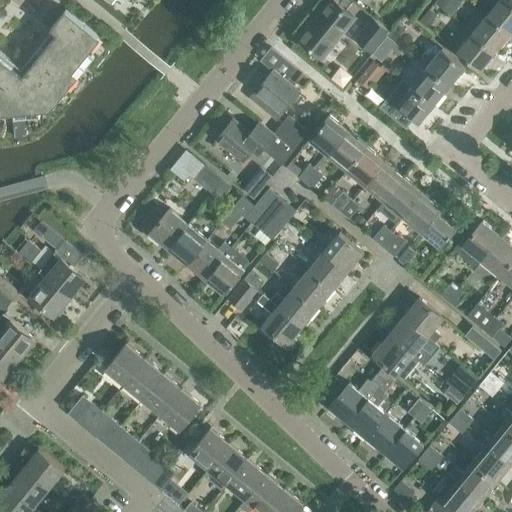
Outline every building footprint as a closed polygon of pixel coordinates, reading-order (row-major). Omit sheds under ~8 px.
[(316,18),(315,18),(299,38),(322,57),(355,17),(333,0),(331,0),(333,1),(324,12),(322,11),(316,18)] [(436,0),(435,2),(443,8),(449,0),(436,0)] [(511,3),(508,0),(499,0),(488,14),(510,33),(511,30),(511,3)] [(0,107),(7,112),(51,108),(78,75),(78,76),(95,55),(89,51),(101,37),(66,8),(51,27),(53,29),(62,19),(66,22),(23,74),(0,54),(0,107)] [(420,21),(427,27),(437,14),(430,8),(420,21)] [(488,14),(472,33),(495,51),(510,33),(488,14)] [(372,15),(354,37),(371,51),(389,29),(372,15)] [(388,34),(395,41),(405,28),(398,22),(388,34)] [(495,51),(472,33),(457,51),(480,70),(495,51)] [(373,53),(380,59),(390,47),(383,41),(373,53)] [(443,47),(427,66),(450,85),(465,66),(443,47)] [(373,61),(362,74),(370,81),(371,82),(382,68),(373,61)] [(427,66),(412,85),(434,104),(450,85),(427,66)] [(256,90),(256,91),(282,112),(283,112),(300,90),(295,86),(293,84),(287,79),(274,69),(273,70),(256,90)] [(434,104),(412,85),(396,104),(389,113),(406,127),(413,118),(419,122),(434,104)] [(294,149),(310,131),(290,114),(275,133),(294,149)] [(310,138),(328,154),(348,130),(330,114),(310,138)] [(262,148),(282,163),(287,158),(294,149),(275,133),(274,133),(260,121),(251,132),(234,118),(216,139),(242,161),(252,150),(257,154),(262,148)] [(328,154),(347,169),(367,145),(348,130),(328,154)] [(347,169),(366,185),(386,160),(367,145),(347,169)] [(366,185),(384,200),(404,176),(386,160),(366,185)] [(299,177),(305,182),(316,169),(310,163),(299,177)] [(194,178),(213,193),(224,179),(205,164),(203,167),(195,177),(194,178)] [(316,169),(305,182),(312,188),(323,174),(316,169)] [(402,215),(403,215),(423,191),(404,176),(384,200),(395,209),(389,216),(396,222),(402,215)] [(254,178),(245,190),(254,197),(264,186),(254,178)] [(224,179),(213,193),(220,199),(231,185),(224,179)] [(245,216),(254,224),(278,195),(269,187),(254,206),(245,216)] [(332,204),(342,213),(353,199),(343,191),(332,204)] [(403,215),(422,231),(441,207),(423,191),(403,215)] [(263,231),(272,222),(287,202),(278,195),(254,224),(263,231)] [(241,196),(233,206),(242,214),(245,216),(254,206),(241,196)] [(353,199),(342,213),(349,218),(360,205),(353,199)] [(287,202),(272,222),(281,229),(297,210),(287,202)] [(150,232),(168,247),(188,223),(170,207),(161,218),(152,210),(141,223),(151,230),(150,232)] [(441,207),(422,231),(440,246),(460,222),(441,207)] [(358,214),(353,220),(361,226),(366,220),(358,214)] [(452,251),(474,268),(501,235),(483,219),(471,234),(468,231),(452,251)] [(34,229),(56,247),(63,238),(42,220),(34,229)] [(272,222),(263,231),(272,239),(281,229),(272,222)] [(168,247),(187,262),(207,238),(188,223),(168,247)] [(373,237),(380,243),(391,230),(384,224),(373,237)] [(391,230),(380,243),(395,256),(407,241),(399,234),(398,236),(391,230)] [(340,231),(324,250),(349,270),(364,251),(340,231)] [(482,260),(500,275),(511,260),(511,243),(501,235),(474,268),(474,269),(482,260)] [(187,262),(206,278),(231,247),(224,241),(218,247),(207,238),(187,262)] [(398,258),(405,264),(416,251),(409,245),(398,258)] [(231,247),(206,278),(225,293),(245,269),(242,267),(248,260),(231,247)] [(324,250),(309,268),(333,288),(349,270),(324,250)] [(39,270),(46,275),(71,296),(87,277),(55,251),(39,270)] [(266,252),(260,259),(273,270),(279,263),(266,252)] [(511,260),(500,275),(511,284),(511,260)] [(309,268),(293,287),(318,307),(333,288),(309,268)] [(250,271),(244,277),(258,288),(263,281),(250,271)] [(0,274),(0,289),(13,300),(20,291),(0,274)] [(46,275),(30,294),(55,315),(71,296),(46,275)] [(258,288),(244,277),(228,297),(242,308),(258,288)] [(442,294),(448,300),(459,286),(453,281),(442,294)] [(459,286),(448,300),(455,305),(466,292),(459,286)] [(293,287),(278,305),(278,306),(302,326),(318,307),(293,287)] [(13,300),(0,289),(0,305),(5,309),(13,300)] [(278,306),(278,305),(263,293),(258,300),(273,312),(263,324),(273,333),(267,340),(280,351),(286,344),(287,344),(302,326),(278,306)] [(404,316),(428,336),(435,342),(441,334),(434,329),(444,317),(420,297),(404,316)] [(478,302),(468,316),(479,325),(486,331),(497,317),(490,311),(478,302)] [(404,316),(389,334),(413,354),(428,336),(404,316)] [(497,317),(486,331),(492,336),(504,323),(497,317)] [(11,318),(0,330),(0,341),(20,358),(36,339),(11,318)] [(465,335),(494,359),(501,350),(472,326),(465,335)] [(413,354),(389,334),(373,353),(403,379),(419,359),(413,354)] [(20,358),(0,341),(0,379),(1,380),(4,377),(5,377),(20,358)] [(105,367),(124,383),(145,357),(126,342),(105,367)] [(124,383),(143,398),(164,373),(145,357),(124,383)] [(329,406),(348,421),(388,372),(382,367),(371,380),(368,377),(359,389),(349,381),(346,386),(338,395),(329,406)] [(491,371),(485,378),(498,389),(504,382),(491,371)] [(348,421),(367,436),(387,412),(378,405),(387,393),(385,391),(396,378),(388,372),(348,421)] [(143,398),(162,414),(183,388),(164,373),(143,398)] [(335,376),(327,386),(338,395),(346,386),(335,376)] [(456,378),(450,385),(463,396),(469,389),(456,378)] [(498,389),(485,378),(479,385),(493,396),(498,389)] [(463,396),(450,385),(445,392),(458,403),(463,396)] [(183,388),(162,414),(181,429),(201,404),(183,388)] [(68,413),(77,421),(93,402),(83,395),(68,413)] [(408,411),(415,416),(426,403),(419,397),(408,411)] [(511,411),(511,412),(503,424),(511,430),(511,400),(507,407),(511,411)] [(77,421),(87,429),(102,410),(93,402),(77,421)] [(426,403),(415,416),(422,422),(433,409),(426,403)] [(460,408),(454,415),(468,426),(474,419),(460,408)] [(87,429),(96,436),(111,418),(102,410),(87,429)] [(367,436),(386,452),(406,428),(387,412),(367,436)] [(468,426),(454,415),(449,421),(462,432),(468,426)] [(96,436),(105,444),(121,425),(111,418),(96,436)] [(488,430),(482,437),(511,462),(511,430),(503,424),(494,435),(488,430)] [(121,425),(105,444),(114,451),(130,433),(121,425)] [(190,452),(208,468),(229,442),(210,427),(190,452)] [(406,428),(386,452),(405,467),(425,443),(406,428)] [(114,451),(124,459),(139,441),(130,433),(114,451)] [(482,449),(472,461),(497,481),(511,462),(482,437),(476,444),(482,449)] [(124,459),(133,467),(148,448),(139,441),(124,459)] [(227,483),(248,458),(229,442),(208,468),(209,468),(204,473),(222,488),(227,483)] [(430,445),(424,452),(438,463),(443,456),(430,445)] [(39,447),(24,466),(50,487),(65,468),(39,447)] [(148,448),(133,467),(143,475),(158,456),(148,448)] [(438,463),(424,452),(419,458),(432,469),(438,463)] [(227,483),(246,498),(266,473),(248,458),(227,483)] [(454,464),(448,471),(457,479),(481,499),(497,481),(472,461),(463,472),(454,464)] [(151,482),(161,490),(177,471),(167,463),(151,482)] [(24,466),(9,485),(34,506),(50,487),(24,466)] [(457,479),(448,471),(433,490),(440,496),(432,506),(439,511),(458,511),(470,511),(481,499),(457,479)] [(254,505),(262,511),(265,511),(285,488),(266,473),(246,498),(240,505),(248,511),(254,505)] [(9,485),(0,495),(0,508),(4,511),(29,511),(34,506),(9,485)] [(285,488),(265,511),(297,511),(298,511),(304,504),(285,488)] [(82,493),(72,506),(79,511),(90,500),(82,493)] [(185,509),(188,511),(203,511),(204,511),(191,501),(185,509)]
